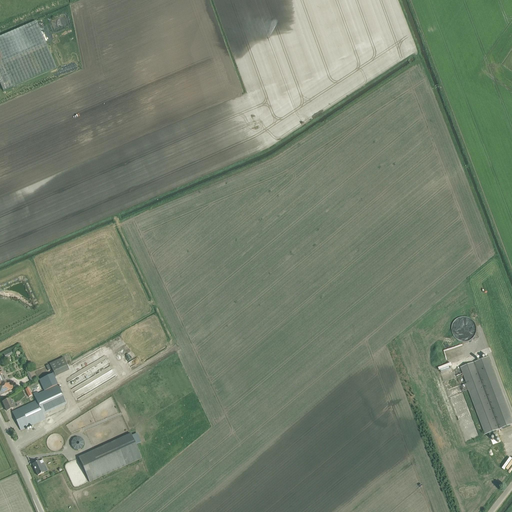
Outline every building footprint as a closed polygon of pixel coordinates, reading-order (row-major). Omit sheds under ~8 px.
[(56,68),(36,21),(0,36),(0,83),(3,91),(56,68)] [(49,364),(53,372),(67,365),(63,358),(49,364)] [(460,368),(462,374),(457,376),(463,392),(469,390),(485,435),(511,424),(511,422),(488,358),(460,368)] [(0,395),(4,393),(13,389),(10,383),(8,384),(5,385),(4,382),(1,383),(0,381),(0,374),(1,374),(2,374),(0,368),(0,395)] [(33,369),(26,373),(31,381),(37,378),(33,369)] [(39,380),(44,391),(58,384),(53,374),(39,380)] [(67,404),(58,384),(44,391),(38,394),(37,391),(33,393),(36,401),(12,412),(21,431),(45,419),(43,415),(67,404)] [(10,399),(7,400),(2,402),(7,411),(15,407),(13,404),(12,405),(10,399)] [(89,482),(142,458),(131,434),(79,458),(85,473),(89,482)] [(71,441),(71,444),(72,446),(73,448),(75,449),(77,450),(80,450),(82,449),(84,446),(84,444),(84,441),(82,439),(80,437),(78,437),(75,437),(73,439),(71,441)] [(39,461),(32,464),(38,476),(42,474),(44,473),(42,468),(40,465),(43,463),(42,460),(39,462),(39,461)]
